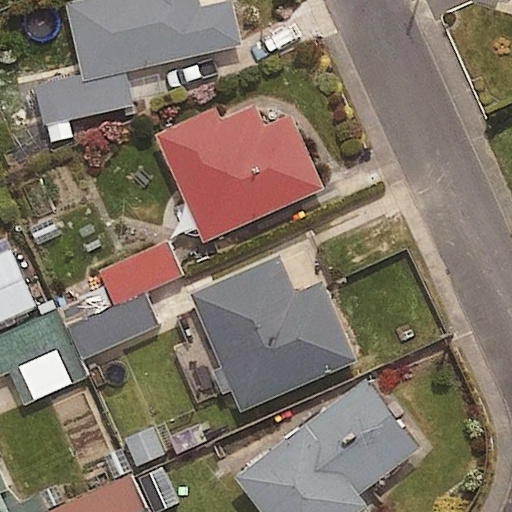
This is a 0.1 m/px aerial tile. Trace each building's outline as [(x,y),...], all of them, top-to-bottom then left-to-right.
[(91,0),(67,5),(83,80),(242,45),(231,0),(230,0),(200,7),(198,0),(91,0)] [(213,110),(155,136),(203,243),(323,190),(289,115),(263,127),(253,105),(218,121),(213,110)] [(120,311),(74,331),(86,360),(160,329),(145,294),(187,276),(173,243),(104,272),(120,311)] [(0,325),(39,308),(14,252),(0,258),(0,325)] [(278,257),(189,295),(240,412),(356,363),(321,282),(294,294),(278,257)] [(86,360),(74,331),(66,312),(0,340),(0,380),(9,377),(23,409),(94,379),(86,360)] [(365,382),(234,480),(258,511),(359,511),(365,508),(356,496),(417,451),(365,382)] [(146,511),(148,511),(134,480),(62,511),(146,511)] [(0,483),(0,511),(10,508),(0,483)]
